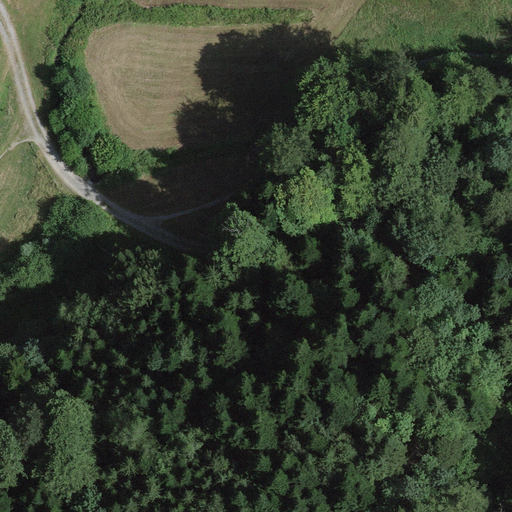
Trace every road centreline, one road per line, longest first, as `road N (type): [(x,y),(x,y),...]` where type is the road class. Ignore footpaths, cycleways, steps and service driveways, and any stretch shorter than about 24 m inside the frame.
road 1 (track): [(137,222),(202,249),(277,251),(333,221)]
road 2 (track): [(28,113),(62,174),(137,222)]
